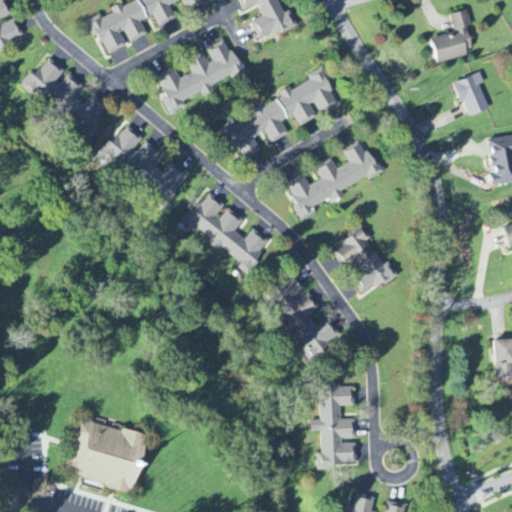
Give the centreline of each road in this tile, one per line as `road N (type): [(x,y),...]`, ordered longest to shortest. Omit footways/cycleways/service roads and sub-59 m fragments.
road 1 (residential): [(31,0),(49,32),(291,236),(365,339),(379,449)]
road 2 (residential): [(460,511),(436,418),(441,229),(432,170),(328,0)]
road 3 (residential): [(438,303),(511,296),(332,7)]
road 4 (residential): [(110,80),(225,11)]
road 5 (residential): [(239,188),(342,125)]
road 6 (residential): [(407,445),(383,444),(375,462),(380,474),(399,480),(410,473),(415,462),(407,445)]
